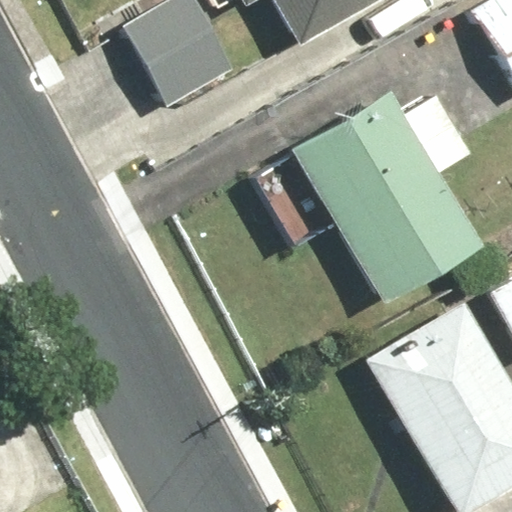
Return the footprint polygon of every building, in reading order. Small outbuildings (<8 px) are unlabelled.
[(192,0),(161,0),(116,24),(162,110),(232,73),(192,0)] [(218,0),(220,3),(225,0),(232,0),(238,9),(253,0),(265,0),(291,45),(372,0),(218,0)] [(511,0),(487,0),(466,12),(511,93),(511,0)] [(382,91),(283,150),(378,307),(475,249),(430,175),(467,152),(433,95),(397,116),(382,91)] [(511,274),(481,291),(511,348),(511,274)] [(511,398),(455,300),(357,356),(447,511),(452,511),(511,477),(511,398)]
